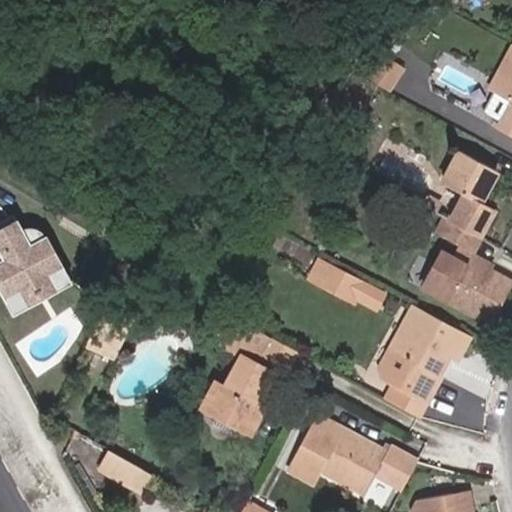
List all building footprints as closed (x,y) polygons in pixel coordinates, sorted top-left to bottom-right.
[(511,54),(510,53),(483,99),(503,109),(489,134),(511,146),(511,54)] [(370,62),(359,84),(381,95),(392,73),(370,62)] [(370,115),(381,95),(359,84),(346,78),(337,98),(370,115)] [(442,225),(448,228),(474,243),(487,215),(473,207),(489,179),(453,160),(437,188),(456,198),(442,225)] [(0,292),(11,287),(15,293),(29,290),(36,284),(41,279),(38,273),(51,264),(52,263),(37,238),(34,239),(28,234),(21,231),(11,232),(8,229),(6,231),(1,224),(0,224),(0,292)] [(465,261),(474,243),(448,228),(439,245),(452,253),(447,263),(440,277),(453,284),(441,307),(485,328),(506,288),(480,274),(478,280),(460,271),(465,261)] [(440,277),(447,263),(434,257),(428,270),(440,277)] [(327,270),(309,260),(302,275),(320,283),(327,270)] [(479,267),(465,261),(460,271),(478,280),(480,274),(479,267)] [(64,283),(52,263),(51,264),(38,273),(41,279),(36,284),(29,290),(15,293),(11,287),(0,292),(0,303),(6,316),(64,283)] [(441,307),(453,284),(440,277),(428,270),(416,294),(441,307)] [(125,319),(103,307),(89,337),(111,349),(125,319)] [(462,341),(408,312),(384,356),(405,368),(394,387),(422,402),(437,374),(425,368),(434,353),(450,363),(462,341)] [(295,349),(266,334),(250,362),(239,357),(221,388),(219,386),(205,409),(244,429),(257,405),(251,402),(267,372),(279,378),(295,349)] [(399,491),(414,464),(386,449),(380,458),(364,450),(367,445),(312,418),(284,469),(307,482),(313,470),(361,496),(372,476),(399,491)] [(121,489),(130,473),(88,449),(79,465),(121,489)] [(455,508),(469,506),(465,489),(451,492),(455,508)] [(455,508),(451,492),(423,498),(414,511),(470,511),(469,506),(455,508)] [(275,511),(278,509),(249,493),(238,511),(275,511)]
